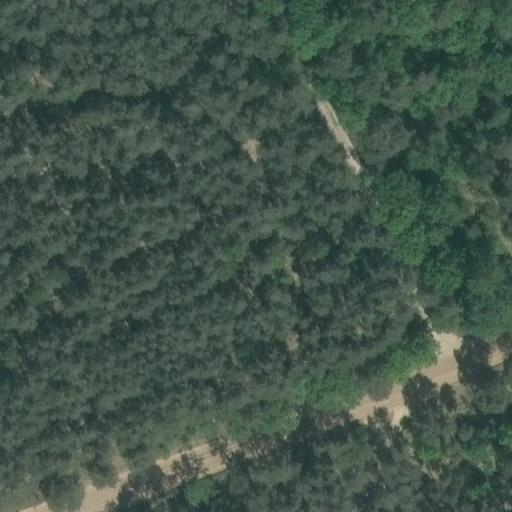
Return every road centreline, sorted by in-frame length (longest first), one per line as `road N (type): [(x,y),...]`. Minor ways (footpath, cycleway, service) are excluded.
road 1 (track): [(61,511),(511,337)]
road 2 (track): [(284,0),(450,359)]
road 3 (track): [(394,381),(344,511)]
